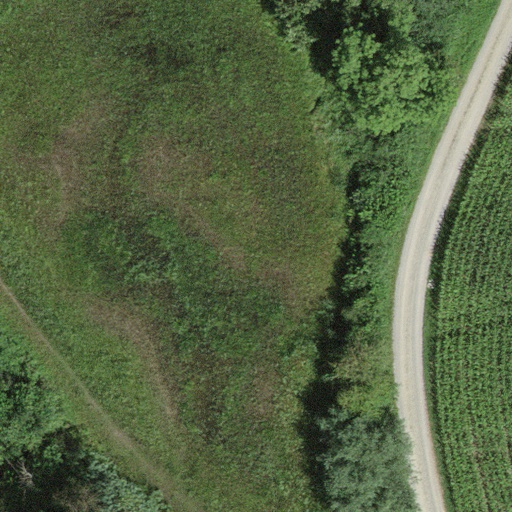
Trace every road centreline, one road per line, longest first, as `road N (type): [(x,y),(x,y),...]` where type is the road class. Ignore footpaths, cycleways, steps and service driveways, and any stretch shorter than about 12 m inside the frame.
road 1 (track): [(415,511),(397,359),(431,171),(508,0)]
road 2 (track): [(181,511),(65,393),(0,278)]
